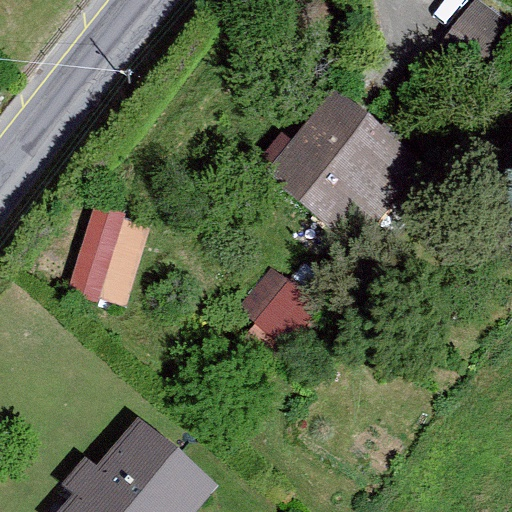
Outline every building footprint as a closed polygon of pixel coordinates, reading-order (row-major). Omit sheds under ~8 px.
[(511,53),(511,22),(485,4),(451,51),(494,78),(511,53)] [(341,98),(273,186),(376,264),(444,176),(341,98)] [(156,234),(107,206),(78,300),(134,316),(156,234)] [(297,288),(253,342),(288,370),(333,314),(297,288)] [(136,420),(59,511),(204,511),(222,491),(136,420)]
